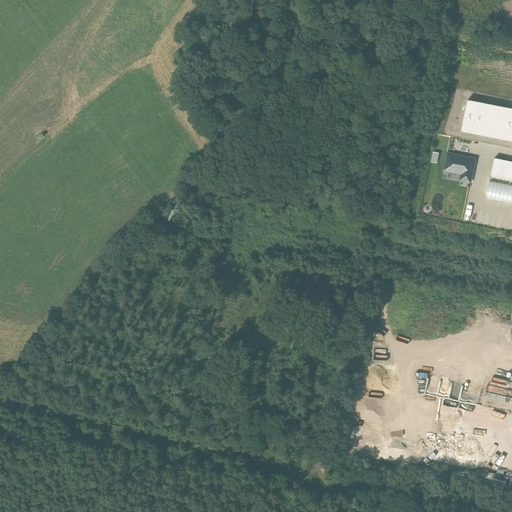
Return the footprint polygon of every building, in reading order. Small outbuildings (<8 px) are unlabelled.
[(476,87),(511,94),(511,55),(483,50),(476,87)] [(511,110),(467,101),(461,133),(511,142),(511,110)] [(475,160),(448,155),(445,171),(462,175),(461,181),(470,183),(475,160)] [(511,162),(494,159),(490,179),(511,183),(511,162)] [(511,203),(511,186),(489,182),(486,198),(511,203)] [(493,466),(494,453),(482,452),(483,446),(466,445),(465,464),(493,466)]
